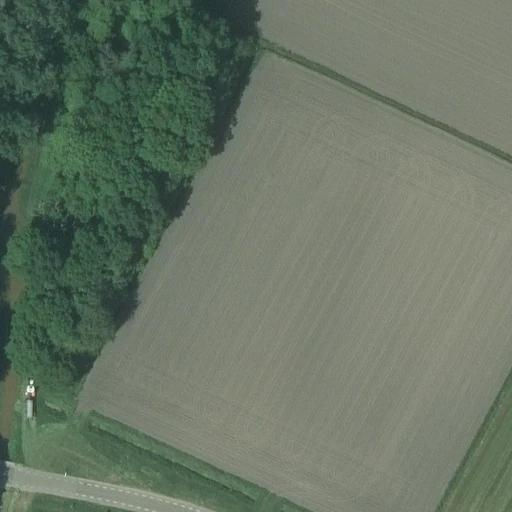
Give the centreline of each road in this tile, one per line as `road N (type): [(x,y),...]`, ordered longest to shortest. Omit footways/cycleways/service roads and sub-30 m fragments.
road 1 (unclassified): [(172,511),(0,475)]
road 2 (track): [(42,0),(0,153)]
